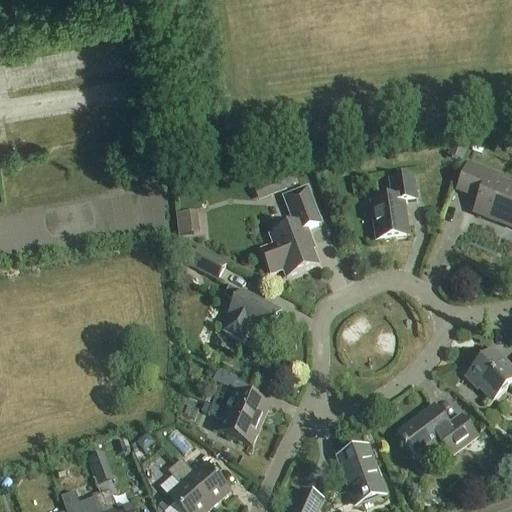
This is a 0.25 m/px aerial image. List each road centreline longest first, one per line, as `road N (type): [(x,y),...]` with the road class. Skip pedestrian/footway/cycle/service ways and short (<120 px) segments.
road 1 (residential): [(309,407),(323,315),(359,287),(386,276),(416,287),(442,320)]
road 2 (residential): [(309,407),(333,417),(361,412),(427,356),(442,320)]
